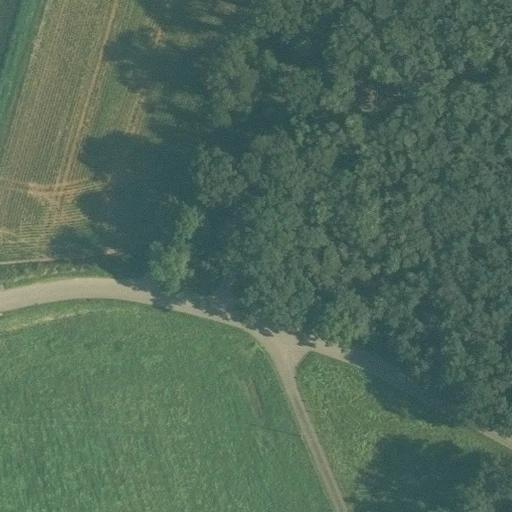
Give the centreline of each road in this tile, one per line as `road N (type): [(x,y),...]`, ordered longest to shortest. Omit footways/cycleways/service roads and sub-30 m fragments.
road 1 (track): [(322,0),(217,311)]
road 2 (unclassified): [(0,307),(83,288),(163,293),(270,327)]
road 3 (unclassified): [(270,327),(352,359),(511,442)]
road 4 (unclassified): [(270,327),(346,511)]
